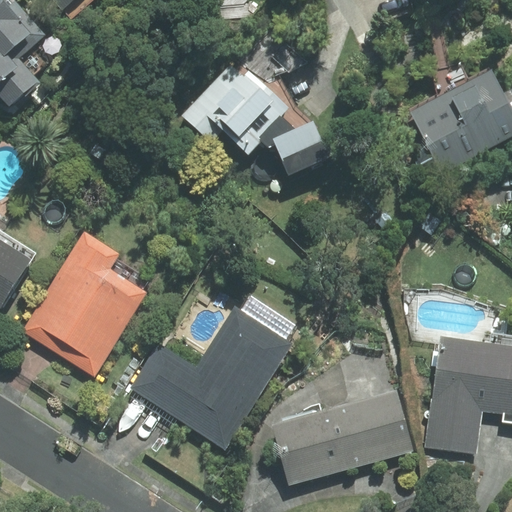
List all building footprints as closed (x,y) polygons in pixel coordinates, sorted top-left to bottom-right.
[(17,64),(42,42),(5,0),(0,0),(0,115),(3,120),(39,89),(17,64)] [(47,0),(59,13),(73,0),(47,0)] [(266,149),(267,150),(281,181),(320,164),(304,129),(288,136),(275,123),(282,115),(229,65),(178,119),(207,146),(216,137),(240,160),(254,145),(263,153),(266,149)] [(405,159),(420,187),(511,139),(511,92),(493,102),(481,78),(404,117),(421,150),(405,159)] [(21,336),(90,378),(139,299),(101,276),(110,260),(79,241),(21,336)] [(0,253),(0,313),(28,272),(0,253)] [(223,451),(285,350),(228,315),(192,373),(153,349),(127,393),(223,451)] [(511,353),(433,342),(424,403),(428,404),(421,451),(472,459),(478,415),(500,418),(499,426),(511,427),(511,353)] [(389,397),(265,431),(281,487),(404,454),(389,397)]
